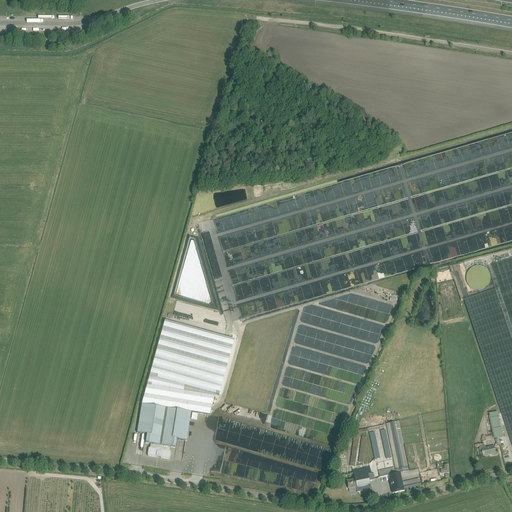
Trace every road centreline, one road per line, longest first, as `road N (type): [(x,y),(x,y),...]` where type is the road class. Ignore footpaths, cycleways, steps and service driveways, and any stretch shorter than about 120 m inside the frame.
road 1 (unclassified): [(0,460),(353,510),(511,469)]
road 2 (unclassified): [(511,53),(258,17)]
road 3 (motorway): [(380,0),(511,19)]
